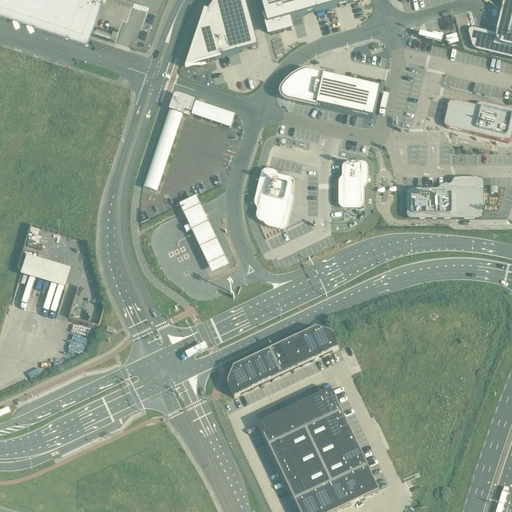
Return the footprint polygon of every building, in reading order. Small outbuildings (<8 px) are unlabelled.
[(0,0),(0,5),(89,35),(100,0),(0,0)] [(200,32),(187,68),(257,49),(244,0),(219,0),(216,4),(212,9),(208,14),(203,24),(200,32)] [(259,0),(267,27),(364,0),(259,0)] [(477,31),(475,32),(476,40),(478,42),(493,46),(491,56),(511,61),(511,0),(504,0),(496,36),(477,31)] [(421,33),(417,38),(437,43),(441,38),(421,33)] [(281,86),(278,89),(278,92),(280,95),(281,97),(283,98),(370,117),(377,87),(342,79),(342,80),(334,79),(334,77),(302,70),(300,71),(294,75),(285,81),(284,82),(281,86)] [(174,99),(169,112),(183,117),(185,113),(191,115),(195,102),(178,97),(177,97),(176,97),(175,97),(175,98),(174,98),(174,99)] [(450,105),(447,115),(452,116),(451,123),(449,131),(506,144),(509,144),(511,142),(511,136),(511,116),(457,104),(453,103),(451,103),(450,105)] [(342,170),(342,172),(342,199),(342,202),(343,204),(343,205),(344,206),(345,207),(346,208),(348,208),(361,208),(361,184),(366,184),(366,177),(361,177),(361,170),(360,168),(359,167),(358,166),(356,165),(354,165),(349,165),(348,165),(347,165),(346,165),(345,166),(344,167),(343,168),(343,169),(342,169),(342,170)] [(257,217),(256,219),(257,221),(258,222),(260,224),(261,224),(284,230),(285,228),(285,227),(286,221),(291,203),(294,188),(294,186),(294,184),(293,183),(291,181),(290,181),(264,174),(263,181),(265,182),(261,198),(259,198),(257,204),(259,205),(257,217)] [(408,194),(407,213),(409,216),(412,217),(420,217),(420,220),(425,220),(425,217),(445,217),(445,220),(469,219),(469,216),(478,216),(481,216),(483,215),(485,213),(484,182),(483,180),(481,179),(479,179),(458,179),(458,190),(441,190),(411,191),(409,192),(408,194)] [(198,198),(180,206),(212,274),(230,266),(198,198)] [(234,370),(228,385),(235,400),(338,351),(332,336),(316,331),(234,370)] [(331,393),(258,427),(298,511),(342,511),(379,495),(331,393)]
